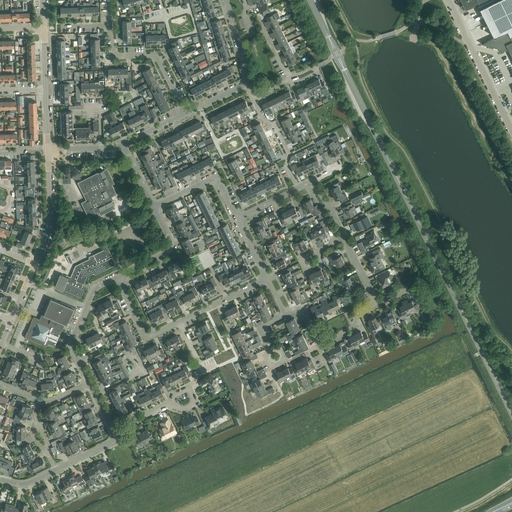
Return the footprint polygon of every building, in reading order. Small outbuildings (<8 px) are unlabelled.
[(129,10),(133,9),(131,5),(129,0),(122,0),(123,1),(119,2),(121,9),(125,8),(125,7),(128,6),(129,10)] [(137,3),(137,4),(135,0),(129,0),(131,5),(135,4),(136,8),(139,8),(137,3)] [(460,0),(462,4),(466,10),(486,0),(460,0)] [(511,0),(496,0),(480,8),(483,13),(487,11),(491,20),(487,22),(494,37),(481,44),(498,48),(501,49),(511,51),(511,0)] [(213,9),(211,3),(204,5),(202,5),(203,11),(213,9)] [(215,15),(213,9),(203,11),(202,12),(204,21),(207,20),(213,18),(212,15),(215,15)] [(271,14),(271,15),(267,17),(268,20),(264,22),(265,25),(277,19),(280,18),(277,12),(273,14),(273,13),(271,14)] [(209,29),(221,26),(220,20),(214,21),(213,18),(207,20),(209,29)] [(272,29),(279,25),(277,19),(265,25),(267,27),(271,25),(272,29)] [(282,31),(279,25),(272,29),(274,32),(270,34),(271,36),(282,31)] [(223,31),(221,26),(209,29),(209,30),(211,29),(213,34),(223,31)] [(216,37),(217,40),(225,37),(224,33),(224,34),(223,31),(213,34),(212,35),(213,38),(216,37)] [(278,40),(285,36),(282,31),(271,36),(272,39),(276,37),(278,40)] [(285,36),(278,40),(280,43),(275,45),(276,47),(288,42),(285,36)] [(215,47),(226,43),(226,41),(227,41),(225,37),(217,40),(213,41),(215,47)] [(178,51),(179,51),(183,49),(179,39),(170,43),(172,47),(168,49),(171,54),(178,51)] [(288,42),(276,47),(278,50),(282,48),(284,51),(290,48),(288,42)] [(226,43),(215,47),(217,53),(217,52),(228,49),(226,43)] [(186,55),(196,50),(194,47),(180,54),(179,51),(178,51),(171,54),(174,60),(181,56),(182,57),(186,55),(185,55),(186,55)] [(290,48),(284,51),(285,54),(281,56),(282,59),(293,54),(290,48)] [(230,55),(228,49),(217,52),(220,60),(223,59),(223,61),(228,60),(227,56),(230,55)] [(296,59),(293,54),(282,59),(283,61),(288,59),(289,62),(288,63),(289,66),(299,61),(297,58),(296,59)] [(184,62),(184,63),(188,61),(187,59),(183,61),(182,57),(181,56),(174,60),(176,66),(184,62)] [(191,66),(193,65),(192,62),(186,65),(184,63),(184,62),(176,66),(179,71),(187,68),(187,69),(191,67),(191,66)] [(223,72),(226,79),(232,76),(231,73),(234,72),(231,66),(225,69),(226,70),(223,72)] [(131,76),(128,76),(127,76),(127,68),(120,68),(121,77),(125,77),(125,81),(126,81),(127,90),(131,90),(131,76)] [(145,77),(153,74),(150,68),(142,71),(138,73),(139,75),(143,73),(145,77)] [(187,68),(179,71),(182,77),(190,74),(194,72),(193,70),(189,72),(187,69),(187,68)] [(105,77),(108,77),(113,77),(113,81),(115,81),(115,77),(114,77),(114,69),(108,69),(104,70),(105,77)] [(216,72),(213,73),(215,76),(212,77),(216,85),(219,83),(219,82),(221,82),(217,74),(216,72)] [(223,72),(217,74),(221,82),(226,79),(223,72)] [(142,81),(142,80),(146,79),(147,82),(148,83),(155,79),(153,74),(145,77),(141,78),(141,79),(138,80),(140,83),(142,81)] [(207,81),(210,88),(216,85),(211,74),(208,76),(210,80),(207,81)] [(158,85),(155,79),(148,83),(147,82),(143,84),(145,86),(148,84),(150,88),(150,89),(158,85)] [(320,82),(319,79),(315,80),(315,79),(312,80),(316,89),(318,92),(321,90),(323,94),(328,91),(323,81),(320,82)] [(312,80),(310,81),(311,82),(307,84),(313,95),(315,94),(314,90),(316,89),(312,80)] [(201,84),(205,92),(209,90),(209,89),(210,88),(207,81),(201,84)] [(194,83),(189,86),(190,88),(187,89),(190,95),(193,93),(194,96),(200,94),(196,86),(194,83)] [(60,93),(71,93),(71,90),(71,88),(70,88),(70,84),(68,84),(60,84),(60,93)] [(202,93),(205,92),(201,84),(196,86),(200,94),(202,93)] [(301,86),(307,98),(313,95),(307,84),(304,85),(304,84),(301,86)] [(161,90),(158,85),(150,89),(150,88),(146,90),(147,92),(151,90),(153,94),(161,90)] [(300,88),(297,89),(299,94),(296,95),(299,101),(307,98),(301,86),(300,86),(300,88)] [(164,96),(161,90),(153,94),(149,95),(150,98),(154,96),(156,99),(156,100),(164,96)] [(283,92),(287,101),(290,99),(292,103),(297,100),(294,94),(291,96),(289,91),(286,93),(285,91),(283,92)] [(287,101),(283,92),(281,94),(281,95),(278,96),(284,107),(286,106),(284,102),(287,101)] [(71,93),(60,93),(60,102),(68,102),(68,96),(72,95),(71,93)] [(153,103),(157,101),(158,105),(159,106),(166,102),(164,96),(156,100),(156,99),(152,101),(147,104),(148,106),(153,104),(153,103)] [(281,108),(284,107),(278,96),(275,98),(274,97),(272,98),(276,106),(279,105),(281,108)] [(271,100),(267,102),(273,112),(275,111),(273,108),(276,106),(272,98),(270,99),(271,100)] [(80,99),(80,101),(80,106),(74,106),(68,106),(68,109),(83,109),(83,99),(80,99)] [(240,103),(246,114),(255,109),(252,104),(248,106),(245,101),(240,103)] [(155,107),(156,109),(159,107),(162,111),(169,108),(166,102),(159,106),(158,105),(155,107)] [(273,112),(267,102),(264,103),(264,102),(261,103),(262,105),(261,106),(264,112),(265,112),(267,114),(270,112),(270,114),(273,112)] [(246,114),(240,103),(235,106),(239,113),(242,111),(243,115),(246,114)] [(150,115),(145,105),(140,107),(141,111),(138,112),(139,114),(143,121),(149,118),(147,116),(150,115)] [(143,121),(139,114),(136,116),(133,110),(134,110),(132,106),(129,108),(131,112),(137,124),(143,121)] [(231,108),(236,119),(238,118),(236,114),(239,113),(235,106),(231,108)] [(226,111),(229,117),(232,116),(234,120),(236,119),(231,108),(226,111)] [(63,134),(63,141),(71,141),(71,137),(73,137),(72,114),(73,114),(73,111),(59,112),(59,134),(63,134)] [(221,113),(226,124),(228,123),(226,119),(229,117),(226,111),(221,113)] [(119,124),(116,119),(112,112),(109,113),(119,133),(125,130),(122,122),(119,124)] [(137,124),(131,112),(128,113),(131,118),(127,120),(131,127),(137,124)] [(283,127),(291,123),(290,120),(293,118),(290,112),(284,115),(286,118),(281,121),(283,124),(282,125),(283,127)] [(108,118),(110,122),(112,127),(109,129),(113,136),(119,133),(109,113),(103,116),(105,119),(108,118)] [(226,124),(221,113),(216,115),(219,122),(222,121),(224,125),(226,124)] [(220,124),(219,122),(216,115),(211,118),(216,129),(218,128),(217,125),(220,124)] [(200,134),(202,133),(202,132),(204,130),(200,121),(195,124),(200,134)] [(255,132),(262,128),(260,123),(249,128),(250,131),(254,129),(255,132)] [(287,132),(297,126),(296,124),(293,126),(291,123),(283,127),(284,129),(285,128),(287,132)] [(190,126),(193,133),(196,132),(198,135),(200,134),(195,124),(190,126)] [(89,140),(89,136),(88,126),(86,126),(86,127),(75,128),(75,141),(89,140)] [(185,128),(190,139),(193,138),(191,134),(193,133),(190,126),(185,128)] [(295,131),(299,129),(297,126),(287,132),(288,135),(287,135),(288,138),(296,133),(295,131)] [(240,129),(243,137),(248,134),(244,127),(240,129)] [(180,132),(183,138),(186,137),(188,140),(190,139),(185,128),(180,131),(180,132)] [(262,128),(255,132),(256,134),(251,137),(252,139),(254,138),(265,133),(262,128)] [(180,132),(175,134),(181,145),(183,144),(181,140),(184,139),(183,138),(180,132)] [(260,141),(267,138),(265,133),(254,138),(255,141),(259,139),(260,141)] [(298,136),(296,133),(288,138),(289,140),(290,139),(292,142),(297,140),(298,143),(304,140),(301,135),(298,136)] [(171,137),(175,146),(176,146),(174,144),(177,142),(179,146),(181,145),(175,134),(171,137)] [(324,142),(325,144),(324,145),(325,147),(329,145),(331,149),(339,145),(340,144),(336,134),(331,136),(333,140),(327,143),(325,138),(316,142),(317,145),(324,142)] [(175,146),(171,137),(166,139),(171,150),(173,149),(173,148),(175,146)] [(259,148),(270,143),(267,138),(260,141),(261,144),(258,146),(259,148)] [(165,149),(167,147),(171,155),(173,153),(171,150),(166,139),(161,141),(165,149)] [(215,146),(213,142),(205,146),(207,150),(215,146)] [(265,151),(272,148),(270,143),(259,148),(260,150),(263,149),(265,151)] [(340,144),(339,145),(331,149),(332,153),(329,154),(330,157),(334,155),(335,157),(343,154),(343,153),(344,152),(344,151),(342,148),(340,144)] [(142,162),(150,157),(149,154),(153,153),(150,147),(144,150),(145,153),(141,156),(142,159),(141,160),(142,162)] [(264,158),(275,153),(272,148),(265,151),(266,154),(262,155),(264,158)] [(320,165),(318,162),(322,160),(318,152),(315,154),(312,156),(314,159),(311,161),(315,169),(317,168),(317,167),(320,165)] [(275,153),(264,158),(265,160),(268,158),(270,161),(277,158),(275,153)] [(326,166),(329,164),(323,153),(321,155),(326,166)] [(204,156),(209,167),(214,164),(210,157),(208,158),(206,155),(204,156)] [(203,160),(201,162),(204,169),(209,167),(204,156),(202,157),(203,160)] [(152,160),(150,157),(142,162),(143,164),(144,163),(146,166),(157,161),(156,159),(152,160)] [(231,168),(242,162),(239,157),(228,163),(231,168)] [(161,159),(157,161),(146,166),(148,170),(147,170),(147,172),(156,168),(154,165),(164,160),(163,158),(161,159)] [(194,161),(199,172),(204,169),(201,162),(198,163),(196,159),(194,161)] [(304,160),(309,171),(313,169),(313,170),(315,169),(311,161),(308,162),(306,159),(304,160)] [(4,168),(5,170),(7,170),(7,168),(11,168),(11,166),(13,166),(13,163),(11,163),(11,160),(4,160),(5,168),(4,168)] [(300,166),(304,174),(307,173),(306,172),(309,171),(304,160),(302,161),(303,164),(300,166)] [(191,167),(194,174),(199,172),(194,161),(192,162),(194,165),(191,167)] [(233,173),(240,169),(239,167),(243,165),(242,162),(231,168),(233,173)] [(184,165),(190,176),(194,174),(191,167),(188,168),(187,164),(184,165)] [(304,174),(300,166),(297,167),(296,164),(290,166),(294,174),(297,172),(298,176),(302,174),(302,175),(304,174)] [(190,176),(184,165),(182,166),(179,168),(185,179),(190,176)] [(107,168),(97,173),(97,172),(77,182),(83,194),(84,193),(88,199),(81,202),(88,217),(91,216),(95,214),(98,212),(100,215),(115,208),(113,205),(111,201),(113,200),(111,197),(116,194),(112,184),(114,183),(107,168)] [(163,169),(161,169),(157,171),(156,168),(147,172),(149,174),(150,174),(151,177),(162,172),(164,171),(163,169)] [(175,179),(178,177),(180,181),(185,179),(179,168),(177,169),(174,170),(171,171),(175,179)] [(240,169),(233,173),(236,178),(246,172),(245,170),(241,172),(240,169)] [(153,183),(161,179),(160,176),(163,174),(162,172),(151,177),(153,180),(152,181),(153,183)] [(271,174),(277,185),(282,183),(278,175),(275,176),(273,173),(271,174)] [(268,180),(272,188),(277,185),(271,174),(269,175),(271,178),(268,180)] [(262,179),(267,190),(272,188),(268,180),(266,181),(264,178),(262,179)] [(161,179),(153,183),(154,185),(155,185),(157,188),(161,186),(164,191),(170,187),(166,180),(163,182),(161,179)] [(261,183),(259,184),(263,192),(267,190),(262,179),(260,180),(261,183)] [(332,194),(341,190),(339,187),(341,186),(338,179),(331,183),(333,187),(330,189),(332,194)] [(263,192),(259,184),(256,186),(254,180),(252,181),(252,182),(258,195),(263,192)] [(250,189),(254,197),(258,195),(252,182),(250,183),(252,188),(250,189)] [(25,199),(35,198),(34,198),(34,185),(35,185),(24,186),(25,199)] [(254,197),(250,189),(247,190),(245,185),(243,186),(242,186),(249,199),(254,197)] [(249,199),(242,186),(241,187),(241,189),(243,192),(240,193),(244,202),(249,199)] [(343,189),(341,190),(332,194),(335,200),(339,198),(341,202),(348,199),(343,189)] [(194,201),(206,196),(203,191),(195,195),(196,198),(190,201),(191,203),(194,201)] [(361,191),(351,196),(349,197),(351,201),(357,198),(362,195),(363,195),(361,191)] [(206,196),(194,201),(195,204),(198,202),(199,204),(208,200),(206,196)] [(320,213),(320,212),(317,206),(314,207),(310,199),(303,203),(307,212),(311,210),(314,216),(318,214),(320,213)] [(178,209),(183,206),(181,200),(175,203),(178,209)] [(208,200),(199,204),(201,207),(197,209),(199,211),(210,205),(208,200)] [(169,215),(178,210),(176,206),(175,206),(174,203),(167,206),(168,209),(166,210),(167,210),(169,215)] [(349,216),(357,213),(354,206),(352,206),(351,204),(342,208),(345,213),(347,212),(349,216)] [(210,205),(199,211),(200,213),(203,211),(204,214),(212,210),(210,205)] [(288,210),(292,218),(297,215),(299,218),(303,216),(299,208),(295,210),(294,207),(288,210)] [(176,221),(183,218),(181,214),(177,214),(176,212),(178,211),(178,210),(169,215),(172,220),(171,220),(171,221),(175,219),(176,221)] [(212,210),(204,214),(205,216),(202,218),(203,220),(215,214),(212,210)] [(292,218),(288,210),(282,213),(282,215),(279,217),(284,225),(288,223),(286,221),(292,218)] [(215,214),(203,220),(204,222),(208,221),(209,223),(217,219),(215,214)] [(362,229),(371,225),(366,215),(364,216),(365,217),(361,219),(360,218),(357,219),(358,220),(350,225),(353,232),(361,228),(362,229)] [(26,225),(26,227),(33,228),(34,225),(34,223),(36,223),(36,217),(26,217),(23,217),(23,221),(26,221),(26,220),(28,220),(28,224),(28,225),(26,225)] [(178,230),(185,227),(183,222),(185,221),(183,218),(176,221),(178,224),(175,225),(176,225),(178,230)] [(217,219),(209,223),(210,226),(207,228),(208,230),(219,224),(217,219)] [(255,223),(256,226),(255,227),(257,232),(264,229),(268,227),(264,219),(255,223)] [(317,230),(321,238),(327,235),(324,228),(327,227),(323,219),(320,221),(321,225),(319,226),(320,228),(317,230)] [(2,227),(0,232),(0,234),(5,237),(6,235),(8,236),(10,231),(8,230),(5,228),(7,225),(4,224),(2,227)] [(31,233),(33,229),(33,228),(26,227),(14,224),(13,228),(21,229),(22,229),(25,231),(23,235),(21,234),(20,237),(22,237),(20,242),(28,245),(32,233),(31,233)] [(216,232),(217,234),(229,228),(226,224),(218,228),(219,230),(216,232)] [(184,237),(191,234),(189,230),(187,231),(185,227),(178,230),(181,235),(180,236),(183,235),(184,237)] [(310,230),(309,227),(305,228),(308,236),(311,235),(314,241),(321,238),(317,230),(314,231),(312,229),(310,230)] [(223,237),(231,233),(229,228),(217,234),(218,236),(221,234),(223,237)] [(266,231),(264,229),(257,232),(260,238),(264,236),(266,238),(272,235),(269,230),(266,231)] [(191,234),(184,237),(185,239),(181,242),(184,247),(191,243),(189,239),(200,233),(199,230),(195,232),(191,234)] [(373,241),(377,240),(375,236),(376,236),(373,230),(370,232),(371,233),(366,236),(367,238),(362,241),(365,248),(375,244),(373,241)] [(222,243),(233,238),(231,233),(223,237),(224,240),(221,241),(222,243)] [(270,250),(282,245),(281,242),(279,239),(277,236),(270,240),(271,243),(268,245),(270,250)] [(227,246),(235,242),(233,238),(222,243),(223,245),(226,244),(227,246)] [(301,251),(307,248),(303,239),(293,244),(296,250),(300,248),(301,251)] [(235,242),(227,246),(229,249),(225,251),(226,253),(238,247),(235,242)] [(193,247),(191,243),(184,247),(187,252),(186,253),(193,249),(194,251),(199,248),(198,245),(193,247)] [(278,254),(279,257),(286,254),(285,250),(282,252),(280,249),(283,247),(282,245),(270,250),(271,251),(270,251),(272,254),(272,253),(273,256),(274,256),(278,254)] [(238,247),(226,253),(227,255),(230,253),(232,256),(240,252),(238,247)] [(112,257),(111,255),(108,248),(89,257),(90,259),(75,266),(70,278),(61,274),(55,287),(62,290),(63,289),(81,297),(84,289),(81,288),(83,284),(86,276),(93,273),(94,274),(115,264),(112,257)] [(380,258),(384,256),(380,248),(372,252),(374,256),(370,257),(373,263),(369,265),(373,273),(380,269),(378,265),(382,263),(380,258)] [(286,254),(279,257),(281,260),(277,262),(276,262),(278,265),(277,265),(278,267),(279,267),(279,268),(291,262),(289,260),(287,261),(285,258),(288,257),(286,254)] [(337,266),(344,263),(340,255),(335,258),(334,254),(328,257),(331,264),(335,262),(337,266)] [(18,267),(14,266),(16,263),(10,260),(7,267),(4,265),(2,265),(4,260),(1,259),(0,260),(0,267),(16,274),(18,267)] [(180,271),(185,269),(182,262),(179,263),(178,261),(177,261),(178,261),(173,264),(176,271),(179,269),(180,271)] [(248,264),(248,263),(247,263),(246,263),(245,263),(245,262),(242,264),(244,267),(242,269),(246,277),(251,274),(247,266),(247,265),(248,264)] [(165,270),(169,279),(175,276),(173,272),(176,271),(173,264),(167,266),(168,269),(165,270)] [(235,267),(241,279),(246,277),(242,269),(239,270),(237,266),(235,267)] [(285,280),(297,274),(303,271),(302,269),(291,274),(290,271),(294,269),(292,266),(284,270),(281,271),(283,274),(282,274),(285,280)] [(0,270),(2,271),(7,273),(6,277),(13,279),(16,274),(0,267),(0,270)] [(232,273),(236,281),(241,279),(235,267),(233,268),(234,272),(232,273)] [(315,272),(319,280),(321,278),(324,283),(329,280),(329,279),(326,273),(323,274),(321,269),(315,272)] [(169,279),(165,270),(163,272),(162,270),(162,271),(157,274),(161,283),(169,279)] [(236,281),(232,273),(229,275),(228,271),(225,272),(231,284),(236,281)] [(231,284),(225,272),(218,276),(222,284),(224,282),(226,286),(231,284)] [(312,288),(318,285),(316,281),(319,280),(315,272),(309,275),(312,280),(309,281),(312,287),(312,288)] [(389,283),(394,281),(394,280),(392,276),(391,275),(389,272),(375,278),(377,282),(379,282),(382,287),(389,283)] [(161,283),(157,274),(152,276),(151,276),(152,278),(149,279),(153,287),(159,284),(161,283)] [(293,287),(301,283),(304,281),(303,278),(296,281),(295,278),(298,277),(297,274),(285,280),(288,286),(291,284),(293,287)] [(348,289),(355,285),(352,280),(351,280),(349,277),(347,278),(345,275),(339,278),(342,284),(345,283),(348,289)] [(0,280),(11,285),(13,279),(6,277),(5,279),(0,277),(0,280)] [(206,285),(210,293),(216,290),(213,285),(216,283),(213,277),(210,278),(210,279),(208,281),(209,284),(206,285)] [(153,287),(149,279),(147,280),(145,278),(140,281),(143,288),(146,287),(147,290),(153,287)] [(11,285),(0,280),(0,283),(3,285),(1,288),(8,291),(11,285)] [(293,297),(305,291),(304,289),(299,291),(298,288),(306,284),(305,282),(306,282),(306,280),(304,281),(301,283),(293,287),(294,290),(290,291),(293,297)] [(143,288),(140,281),(135,283),(134,283),(136,286),(133,288),(137,296),(142,294),(140,290),(143,288)] [(198,284),(195,285),(199,292),(201,290),(204,296),(210,293),(206,285),(203,286),(201,282),(198,284)] [(198,294),(194,286),(188,289),(190,293),(187,294),(191,302),(197,299),(195,295),(198,294)] [(272,304),(276,301),(271,294),(272,293),(269,288),(264,291),(272,304)] [(191,302),(187,294),(185,295),(182,290),(176,293),(182,304),(185,303),(186,304),(191,302)] [(301,304),(309,300),(308,297),(304,299),(302,296),(306,294),(305,291),(293,297),(296,303),(300,301),(301,304)] [(174,309),(180,306),(179,305),(182,304),(176,293),(176,292),(173,294),(174,296),(172,297),(173,300),(170,302),(174,309)] [(323,300),(321,296),(319,297),(318,293),(311,296),(313,299),(316,298),(318,302),(323,300)] [(249,306),(252,305),(251,305),(263,299),(260,294),(253,297),(255,300),(248,304),(249,306)] [(331,302),(334,309),(340,306),(338,302),(341,301),(337,294),(332,296),(334,300),(331,302)] [(324,301),(329,312),(334,309),(331,302),(328,303),(326,300),(324,296),(322,297),(324,301)] [(60,303),(50,298),(43,315),(42,314),(40,319),(34,317),(32,318),(25,336),(25,338),(45,347),(47,346),(48,344),(55,346),(62,329),(62,328),(65,322),(69,324),(76,308),(61,302),(60,303)] [(256,310),(258,308),(266,305),(263,299),(251,305),(252,305),(253,307),(254,307),(256,310)] [(420,310),(417,304),(414,299),(411,301),(408,303),(406,300),(404,301),(409,311),(413,309),(415,312),(420,310)] [(117,302),(113,304),(110,300),(104,303),(109,313),(112,312),(113,311),(117,309),(117,308),(119,307),(117,302)] [(174,309),(170,302),(168,303),(167,301),(161,304),(165,312),(168,311),(169,312),(174,309)] [(329,312),(324,301),(321,302),(323,305),(320,307),(324,314),(329,312)] [(411,314),(409,311),(404,301),(402,302),(403,305),(400,307),(401,310),(398,311),(402,319),(411,314)] [(98,318),(101,317),(105,314),(104,312),(108,311),(109,313),(104,303),(98,306),(100,310),(95,312),(98,318)] [(155,311),(158,319),(164,316),(163,314),(165,312),(161,304),(155,306),(157,310),(155,311)] [(319,304),(316,306),(315,305),(310,307),(313,314),(316,313),(318,317),(324,314),(320,307),(319,304)] [(266,305),(258,308),(256,310),(257,312),(256,313),(257,316),(268,310),(266,305)] [(246,316),(245,315),(242,309),(239,310),(236,306),(234,307),(234,306),(231,308),(235,317),(238,315),(240,319),(246,316)] [(225,311),(228,316),(224,318),(228,325),(234,322),(232,318),(235,317),(231,308),(225,311)] [(158,319),(155,311),(152,312),(150,309),(145,312),(148,318),(151,317),(153,322),(158,319)] [(271,315),(268,310),(257,316),(258,318),(261,317),(264,322),(270,319),(269,316),(271,315)] [(391,327),(391,326),(390,324),(395,322),(393,318),(395,317),(391,310),(385,312),(387,316),(383,318),(385,324),(388,330),(388,329),(390,328),(391,328),(391,327)] [(374,328),(379,325),(375,317),(373,317),(372,317),(371,318),(370,319),(370,320),(368,321),(370,325),(367,326),(371,334),(376,332),(374,328)] [(276,323),(278,326),(281,325),(286,322),(289,328),(297,324),(294,318),(287,321),(286,319),(279,322),(276,323)] [(121,330),(129,326),(128,324),(127,324),(126,321),(121,323),(120,320),(114,323),(116,329),(120,327),(121,330)] [(198,338),(205,335),(203,332),(208,329),(205,323),(197,328),(199,331),(195,333),(198,338)] [(286,336),(287,338),(287,339),(294,335),(293,333),(300,329),(297,324),(289,328),(290,331),(287,333),(288,335),(286,336)] [(120,337),(131,332),(129,329),(131,328),(129,326),(121,330),(123,333),(119,335),(120,337)] [(255,330),(253,327),(241,333),(240,330),(242,330),(240,327),(233,330),(234,333),(232,334),(235,340),(247,334),(249,333),(255,330)] [(355,334),(359,342),(364,339),(365,342),(369,340),(366,333),(362,335),(360,331),(355,334)] [(133,335),(131,332),(120,337),(121,339),(125,338),(126,341),(125,341),(135,337),(134,335),(133,335)] [(92,336),(97,346),(96,344),(100,342),(101,344),(106,341),(103,335),(100,337),(98,333),(92,336)] [(238,345),(245,341),(244,339),(248,337),(247,334),(235,340),(238,345)] [(305,340),(302,334),(295,337),(294,335),(287,339),(290,343),(292,342),(293,346),(297,344),(305,340)] [(360,344),(359,342),(355,334),(349,337),(350,340),(347,342),(350,349),(354,348),(354,347),(360,344)] [(171,338),(177,350),(179,349),(177,344),(180,343),(180,344),(184,343),(180,336),(177,337),(176,335),(171,338)] [(206,345),(214,341),(211,335),(206,338),(205,335),(198,338),(201,344),(204,342),(206,345)] [(97,346),(92,336),(85,339),(89,347),(94,345),(95,347),(97,346)] [(132,345),(136,343),(135,339),(136,339),(135,337),(125,341),(126,344),(124,345),(127,351),(133,348),(132,345)] [(177,350),(171,338),(165,341),(166,343),(164,344),(167,351),(170,349),(171,352),(177,350)] [(252,345),(251,342),(249,339),(245,341),(238,345),(240,350),(252,345)] [(248,357),(254,354),(252,351),(251,352),(249,350),(251,349),(263,344),(261,340),(252,345),(240,350),(243,356),(246,355),(247,358),(248,357)] [(305,340),(297,344),(299,350),(294,352),(295,355),(302,352),(301,349),(308,346),(305,340)] [(214,341),(206,345),(208,349),(203,351),(206,358),(213,355),(212,354),(215,352),(213,349),(217,347),(214,341)] [(161,358),(165,356),(161,349),(159,350),(156,344),(149,347),(153,356),(159,353),(161,358)] [(341,347),(339,344),(334,346),(338,355),(343,352),(344,355),(348,353),(345,345),(341,347)] [(338,355),(334,346),(328,349),(329,353),(326,355),(329,362),(333,360),(332,357),(338,355)] [(147,359),(149,363),(152,362),(151,359),(154,358),(153,356),(149,347),(149,348),(148,347),(146,348),(146,349),(143,350),(147,359)] [(256,353),(254,354),(248,357),(249,360),(242,364),(245,370),(254,366),(252,360),(258,357),(256,353)] [(59,364),(67,360),(64,355),(61,356),(59,354),(54,356),(56,361),(58,360),(59,364)] [(93,363),(96,368),(107,363),(104,357),(106,357),(104,354),(95,358),(97,361),(93,363)] [(5,366),(13,370),(15,366),(17,367),(19,361),(11,358),(10,361),(8,361),(5,366)] [(301,361),(305,369),(308,368),(309,371),(316,368),(311,358),(308,360),(307,358),(301,361)] [(60,373),(67,370),(66,367),(69,365),(67,360),(59,364),(61,367),(58,368),(59,369),(58,370),(57,373),(58,374),(60,373)] [(305,369),(301,361),(295,364),(296,366),(294,367),(298,375),(304,372),(303,371),(305,369)] [(107,363),(96,368),(98,374),(105,370),(110,368),(107,363)] [(147,368),(149,371),(158,367),(156,363),(153,364),(154,365),(147,368)] [(190,372),(189,371),(186,365),(182,367),(183,369),(181,370),(179,366),(176,367),(182,379),(187,377),(186,374),(190,372)] [(13,370),(5,366),(3,372),(7,374),(6,376),(12,379),(14,374),(12,373),(13,370)] [(251,379),(265,372),(264,368),(257,371),(254,366),(245,370),(249,378),(248,379),(248,378),(246,379),(247,381),(251,379)] [(125,367),(121,369),(125,377),(125,378),(129,375),(125,367)] [(173,374),(176,382),(182,379),(176,367),(173,369),(175,373),(173,374)] [(282,369),(286,377),(289,376),(291,379),(296,376),(292,367),(289,369),(288,367),(285,369),(284,368),(282,369)] [(110,368),(105,370),(98,374),(101,379),(112,373),(111,371),(110,368)] [(121,369),(112,373),(101,379),(104,385),(111,381),(109,378),(119,373),(122,379),(125,377),(121,369)] [(286,377),(282,369),(280,370),(280,371),(277,373),(278,374),(275,376),(279,383),(284,380),(283,379),(286,377)] [(68,372),(67,370),(60,373),(62,376),(63,375),(64,378),(61,379),(62,381),(75,375),(74,373),(72,373),(71,371),(68,372)] [(27,387),(31,375),(23,371),(22,373),(20,379),(22,380),(21,384),(27,387)] [(176,382),(173,374),(170,375),(168,371),(165,373),(171,385),(176,382)] [(267,376),(265,372),(251,379),(253,382),(251,382),(254,389),(263,384),(261,379),(267,376)] [(171,385),(165,373),(162,374),(164,378),(162,379),(166,387),(171,385)] [(31,375),(27,387),(32,389),(33,387),(37,388),(38,380),(38,378),(31,375)] [(75,375),(62,381),(63,383),(66,382),(67,384),(66,384),(67,387),(74,384),(73,381),(75,380),(74,378),(76,377),(75,375)] [(204,380),(199,382),(201,387),(207,384),(208,383),(209,386),(211,389),(212,392),(211,392),(211,393),(219,389),(215,379),(213,380),(211,376),(205,379),(205,380),(204,380)] [(46,383),(47,391),(54,390),(53,386),(57,385),(54,378),(49,380),(50,382),(46,383)] [(47,391),(46,383),(43,383),(42,382),(38,380),(37,388),(41,388),(41,392),(47,391)] [(154,391),(158,399),(160,398),(160,397),(163,395),(161,391),(163,390),(160,383),(155,386),(157,389),(154,391)] [(263,384),(254,389),(257,395),(264,392),(266,395),(275,390),(273,387),(266,390),(263,384)] [(110,399),(119,395),(117,392),(121,390),(118,385),(112,388),(113,391),(109,393),(111,396),(109,397),(110,399)] [(146,388),(143,389),(144,391),(141,392),(147,405),(149,403),(149,402),(152,401),(147,390),(146,388)] [(158,399),(154,391),(151,392),(149,389),(147,390),(152,401),(155,399),(156,400),(158,399)] [(133,396),(135,400),(136,403),(139,401),(141,406),(144,404),(145,406),(147,405),(141,392),(138,394),(133,396)] [(74,401),(77,400),(78,403),(86,399),(83,394),(73,399),(74,401)] [(2,395),(0,399),(0,403),(2,404),(1,406),(6,408),(9,402),(6,401),(7,398),(2,395)] [(120,398),(119,395),(110,399),(111,401),(113,400),(114,404),(125,399),(124,396),(120,398)] [(79,412),(86,409),(85,406),(88,404),(86,399),(78,403),(75,404),(79,412)] [(125,399),(114,404),(116,407),(115,407),(116,410),(124,406),(123,403),(126,401),(125,399)] [(20,410),(28,413),(30,407),(20,403),(19,405),(18,404),(16,408),(20,410)] [(64,413),(67,412),(62,403),(57,405),(59,408),(61,407),(64,413)] [(49,419),(51,418),(52,419),(57,417),(59,416),(57,413),(55,415),(53,412),(56,410),(54,406),(49,409),(49,410),(44,413),(47,418),(48,418),(49,419)] [(125,409),(124,406),(116,410),(117,412),(118,411),(119,415),(124,412),(125,415),(132,412),(129,407),(125,409)] [(218,423),(226,418),(223,412),(224,411),(222,406),(215,409),(216,411),(209,415),(209,416),(206,418),(207,420),(208,423),(210,422),(211,423),(216,420),(218,423)] [(87,412),(86,409),(79,412),(82,417),(84,415),(86,419),(94,415),(91,410),(87,412)] [(14,419),(20,421),(20,420),(21,417),(25,419),(28,413),(20,410),(18,413),(16,413),(14,417),(14,419)] [(94,415),(86,419),(88,422),(85,423),(87,428),(94,425),(92,422),(96,420),(94,415)] [(196,426),(200,424),(196,417),(194,418),(192,416),(181,421),(183,425),(184,425),(186,429),(195,424),(196,426)] [(57,425),(59,423),(58,420),(59,420),(57,417),(52,419),(53,423),(48,425),(51,431),(58,427),(57,425)] [(13,419),(13,423),(15,423),(14,428),(13,428),(13,432),(17,432),(25,432),(25,426),(21,426),(21,423),(19,423),(19,421),(20,421),(14,419),(13,419)] [(162,439),(176,432),(173,427),(171,423),(170,424),(168,419),(160,423),(162,428),(159,429),(160,432),(160,433),(162,439)] [(96,441),(102,438),(99,431),(100,431),(97,426),(87,431),(91,439),(94,437),(96,441)] [(61,437),(63,436),(66,435),(65,433),(65,431),(63,428),(60,430),(58,427),(51,431),(53,437),(59,434),(61,437)] [(146,441),(152,438),(150,434),(149,435),(146,430),(138,434),(138,435),(133,438),(136,445),(137,444),(138,447),(147,443),(146,441)] [(17,444),(21,443),(21,441),(21,438),(25,438),(25,432),(17,432),(16,436),(14,436),(14,441),(16,441),(17,444)] [(68,444),(72,452),(78,450),(74,442),(80,440),(77,434),(69,438),(71,442),(68,444)] [(61,452),(64,451),(66,455),(72,452),(68,444),(64,445),(62,441),(57,444),(60,449),(61,452)] [(21,451),(22,450),(24,453),(20,455),(32,449),(29,444),(25,445),(24,443),(22,444),(21,443),(17,444),(21,451)] [(24,464),(28,462),(34,459),(33,456),(35,455),(32,449),(20,455),(23,460),(22,461),(24,464)] [(3,461),(0,467),(0,469),(5,471),(6,467),(9,468),(8,471),(12,473),(12,472),(14,467),(10,466),(12,462),(7,460),(4,458),(3,461)] [(34,471),(45,466),(42,459),(31,464),(34,471)] [(111,464),(107,466),(104,461),(101,463),(100,461),(94,464),(99,474),(102,473),(103,474),(109,471),(110,474),(115,472),(111,464)] [(22,465),(19,466),(21,471),(23,471),(21,468),(23,467),(23,468),(30,465),(28,462),(24,464),(22,465)] [(84,477),(86,480),(88,485),(93,483),(91,479),(97,476),(97,475),(99,474),(94,464),(89,466),(90,468),(86,470),(89,475),(84,477)] [(68,478),(72,486),(72,485),(76,484),(77,487),(82,485),(85,483),(83,479),(81,475),(78,477),(75,478),(73,474),(68,477),(68,478)] [(73,487),(72,485),(72,486),(68,478),(63,481),(64,485),(62,487),(60,487),(63,494),(65,493),(66,494),(71,492),(69,489),(73,487)] [(41,490),(46,500),(45,499),(51,496),(53,502),(57,500),(53,493),(51,494),(47,487),(41,490)] [(36,493),(37,494),(35,495),(38,502),(36,503),(40,510),(43,509),(40,503),(46,500),(41,490),(41,492),(40,492),(39,491),(36,493)] [(15,506),(13,511),(26,511),(28,505),(20,503),(18,509),(14,508),(15,506)]
